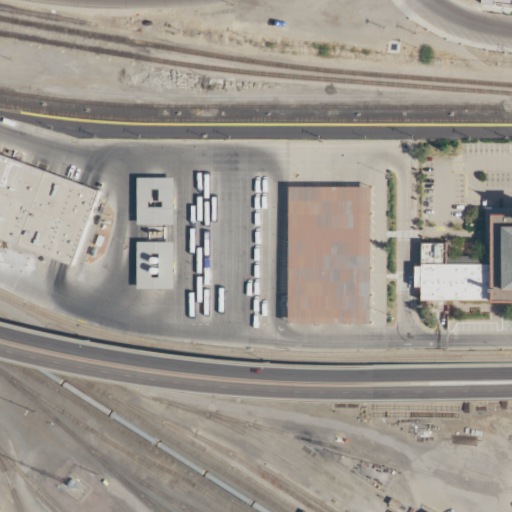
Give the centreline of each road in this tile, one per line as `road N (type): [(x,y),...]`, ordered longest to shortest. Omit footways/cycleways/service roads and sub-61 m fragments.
road 1 (primary): [(0,348),(210,387),(374,393)]
road 2 (primary): [(374,376),(167,365),(0,332)]
road 3 (primary): [(511,373),(374,376)]
road 4 (primary): [(374,393),(511,391)]
